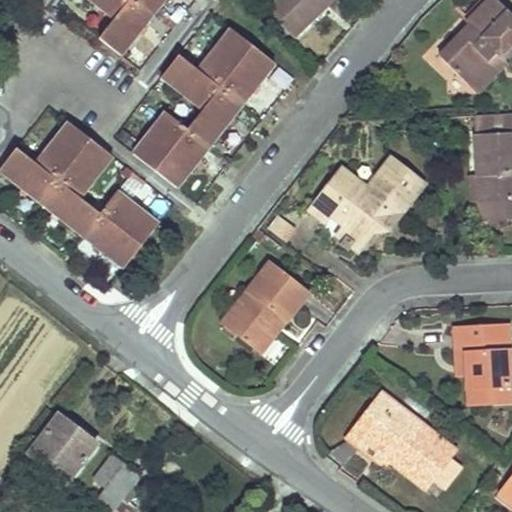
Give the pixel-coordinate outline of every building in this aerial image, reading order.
[(93,0),(94,1),(115,17),(128,0),(93,0)] [(136,0),(128,0),(115,17),(99,38),(121,55),(153,13),(136,0)] [(136,0),(153,13),(163,0),(136,0)] [(321,10),(319,8),(317,5),(322,0),(271,0),(263,8),(292,38),(321,10)] [(319,8),(321,10),(331,0),(322,0),(317,5),(319,8)] [(439,57),(454,73),(470,88),(500,57),(497,54),(501,50),(507,57),(511,51),(511,16),(495,0),(488,0),(466,23),(469,26),(439,57)] [(230,30),(198,71),(219,88),(252,46),(230,30)] [(219,88),(241,105),(274,64),(252,46),(219,88)] [(476,94),(510,60),(507,57),(501,50),(497,54),(500,57),(470,88),(476,94)] [(162,77),(203,108),(219,88),(198,71),(178,56),(162,76),(162,77)] [(187,129),(209,146),(241,105),(219,88),(203,108),(195,119),(187,129)] [(133,154),(154,171),(187,129),(166,112),(133,154)] [(511,114),(473,116),(476,176),(484,176),(485,200),(478,200),(479,225),(497,224),(496,219),(511,218),(511,114)] [(35,165),(58,182),(91,140),(71,125),(68,122),(35,165)] [(176,187),(209,146),(187,129),(154,171),(176,187)] [(91,140),(58,182),(79,199),(112,156),(106,152),(91,140)] [(58,182),(35,165),(15,149),(0,168),(0,170),(42,203),(58,182)] [(342,241),(340,243),(339,245),(347,251),(350,247),(358,253),(375,231),(371,228),(380,217),(392,227),(423,188),(390,162),(368,191),(342,170),(309,212),(325,224),(331,217),(343,226),(335,236),(342,241)] [(484,176),(476,176),(478,200),(485,200),(484,176)] [(79,199),(58,182),(42,203),(83,235),(99,214),(89,207),(79,199)] [(116,192),(99,214),(140,247),(158,225),(116,192)] [(140,247),(99,214),(83,235),(124,267),(140,247)] [(275,214),(266,231),(287,243),(297,227),(275,214)] [(375,231),(384,238),(392,227),(380,217),(371,228),(375,231)] [(268,330),(273,324),(278,318),(286,324),(309,294),(271,264),(224,323),(262,354),(276,336),(268,330)] [(273,324),(268,330),(276,336),(286,324),(278,318),(273,324)] [(465,355),(466,367),(467,379),(467,391),(487,390),(488,404),(511,403),(507,326),(454,329),(456,356),(465,355)] [(465,355),(456,356),(457,380),(467,379),(466,367),(465,355)] [(487,390),(467,391),(468,406),(488,404),(487,390)] [(361,450),(363,447),(366,444),(387,460),(424,489),(454,451),(382,395),(347,439),(361,450)] [(28,454),(47,469),(66,484),(96,445),(57,416),(28,454)] [(363,447),(361,450),(382,467),(387,460),(366,444),(363,447)] [(138,476),(124,466),(111,456),(93,480),(104,489),(93,505),(103,511),(111,511),(120,500),(131,485),(138,476)] [(120,500),(127,505),(137,489),(131,485),(120,500)] [(511,491),(506,487),(497,499),(511,510),(511,491)] [(130,511),(133,509),(127,505),(120,500),(111,511),(130,511)]
